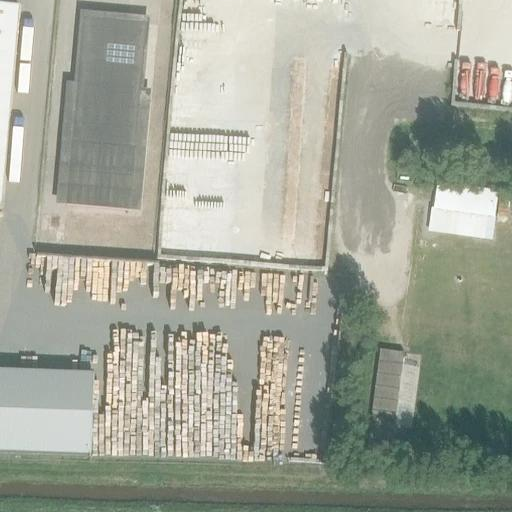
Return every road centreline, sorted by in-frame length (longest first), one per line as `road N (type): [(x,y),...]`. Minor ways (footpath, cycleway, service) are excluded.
road 1 (unknown): [(381,13),(362,78),(354,185),(366,260)]
road 2 (track): [(375,0),(429,122),(511,133)]
